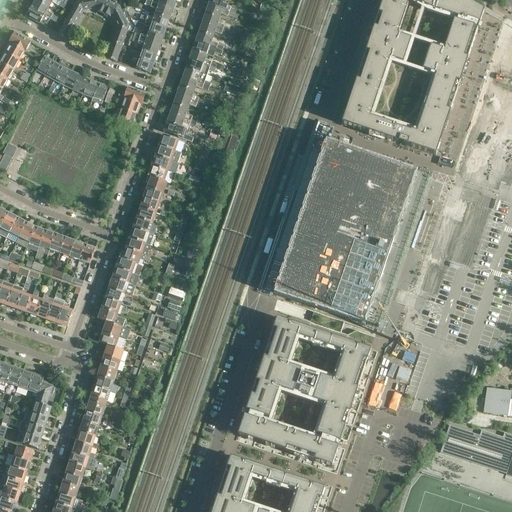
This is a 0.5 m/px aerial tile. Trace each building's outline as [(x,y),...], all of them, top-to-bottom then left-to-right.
[(37,0),(36,0),(32,8),(51,19),(56,22),(58,19),(53,15),(48,12),(50,7),(37,0)] [(56,0),(37,0),(50,7),(53,3),(58,6),(64,9),(66,5),(60,2),(56,0)] [(93,0),(77,0),(75,3),(74,5),(74,6),(83,11),(93,9),(95,4),(93,0)] [(93,9),(103,14),(109,0),(93,0),(95,4),(93,9)] [(122,12),(118,3),(112,0),(109,0),(103,14),(113,19),(116,14),(122,12)] [(159,0),(160,1),(157,0),(146,0),(146,1),(152,3),(172,10),(176,1),(171,0),(159,0)] [(223,0),(210,0),(209,5),(229,12),(235,14),(236,10),(231,8),(225,6),(227,1),(223,0)] [(344,117),(341,124),(427,153),(435,156),(438,148),(460,82),(462,78),(462,77),(463,73),(464,71),(465,66),(467,61),(476,35),(477,30),(484,11),(463,0),(382,0),(373,30),(371,35),(370,40),(369,41),(368,46),(367,46),(366,51),(355,85),(344,117)] [(145,5),(151,7),(150,8),(157,10),(155,14),(169,19),(172,10),(152,3),(146,1),(145,5)] [(209,5),(206,14),(220,19),(222,15),(228,17),(228,16),(234,18),(235,14),(229,12),(209,5)] [(74,6),(66,19),(76,24),(83,11),(74,6)] [(32,8),(27,17),(40,24),(43,20),(49,23),(49,22),(54,26),(56,22),(51,19),(32,8)] [(116,14),(113,19),(118,28),(128,31),(130,26),(122,12),(116,14)] [(140,20),(146,21),(166,29),(169,19),(155,14),(153,19),(147,17),(142,15),(140,20)] [(206,14),(202,23),(223,31),(234,35),(236,31),(230,29),(224,27),(225,26),(219,24),(220,19),(206,14)] [(60,31),(58,34),(67,39),(76,24),(66,19),(59,31),(60,31)] [(139,23),(144,25),(144,26),(150,28),(148,33),(163,38),(166,29),(146,21),(140,20),(139,23)] [(247,29),(253,31),(256,22),(250,20),(247,29)] [(202,23),(199,32),(214,37),(215,33),(221,35),(222,34),(233,39),(234,35),(223,31),(202,23)] [(118,28),(112,43),(122,46),(128,31),(118,28)] [(214,37),(199,32),(196,41),(217,49),(222,51),(227,52),(228,48),(218,45),(218,44),(212,42),(214,37)] [(15,33),(9,43),(11,44),(26,52),(31,42),(15,33)] [(133,38),(139,40),(160,47),(163,38),(148,33),(147,37),(141,35),(141,36),(133,33),(131,37),(133,38)] [(132,41),(138,43),(138,44),(144,46),(142,51),(156,56),(160,47),(139,40),(133,38),(132,41)] [(196,41),(193,50),(207,56),(209,51),(215,53),(215,52),(221,54),(222,51),(217,49),(196,41)] [(122,46),(112,43),(107,59),(116,62),(118,58),(122,46)] [(8,47),(5,52),(20,61),(25,52),(25,53),(26,52),(11,44),(9,48),(8,47)] [(193,50),(190,59),(210,67),(216,69),(217,65),(212,63),(206,60),(207,56),(193,50)] [(125,55),(133,58),(153,65),(156,56),(142,51),(141,55),(134,53),(134,54),(126,51),(125,55)] [(3,58),(0,62),(15,70),(16,68),(19,69),(22,63),(20,62),(20,61),(5,52),(2,58),(3,58)] [(131,62),(138,64),(136,69),(150,74),(153,65),(133,58),(125,55),(124,59),(131,62)] [(45,76),(53,62),(44,57),(36,71),(45,76)] [(190,59),(186,69),(201,74),(207,76),(209,71),(215,73),(216,69),(210,67),(190,59)] [(0,74),(9,80),(15,70),(0,62),(0,74)] [(62,67),(53,62),(45,76),(54,81),(62,67)] [(265,74),(267,67),(256,63),(254,70),(265,74)] [(62,67),(54,81),(64,86),(71,71),(62,67)] [(186,69),(183,78),(204,85),(209,87),(211,83),(205,81),(207,76),(201,74),(186,69)] [(80,76),(71,71),(64,86),(73,91),(80,76)] [(0,87),(3,90),(9,80),(0,74),(0,87)] [(80,76),(73,91),(82,95),(89,80),(80,76)] [(195,92),(196,87),(202,90),(202,89),(208,91),(209,87),(204,85),(183,78),(180,87),(195,92)] [(98,84),(89,80),(82,95),(92,99),(98,84)] [(98,84),(92,99),(95,100),(99,102),(100,101),(103,102),(108,87),(98,84)] [(232,94),(235,86),(228,84),(225,92),(232,94)] [(0,100),(8,105),(10,102),(0,95),(3,90),(0,87),(0,100)] [(193,97),(195,92),(180,87),(177,96),(197,103),(203,105),(204,101),(199,99),(193,97)] [(235,87),(233,94),(240,97),(243,90),(235,87)] [(119,96),(124,98),(140,104),(142,105),(146,94),(128,88),(127,91),(125,94),(120,92),(119,96)] [(13,95),(19,99),(22,94),(16,90),(13,95)] [(109,105),(113,94),(108,92),(104,103),(109,105)] [(177,96),(174,105),(188,110),(190,105),(196,108),(196,107),(202,109),(203,105),(197,103),(177,96)] [(124,99),(121,108),(138,114),(139,109),(138,109),(140,104),(124,98),(124,99)] [(174,105),(170,114),(191,121),(197,124),(198,120),(192,117),(187,115),(188,110),(174,105)] [(115,114),(114,118),(132,125),(134,120),(135,120),(138,114),(121,108),(118,115),(115,114)] [(170,114),(167,123),(182,128),(183,124),(189,126),(190,125),(195,127),(198,128),(200,125),(197,124),(191,121),(170,114)] [(167,123),(164,133),(190,142),(191,138),(188,137),(186,136),(188,131),(182,128),(167,123)] [(224,133),(218,150),(224,153),(231,155),(237,138),(230,136),(224,133)] [(163,135),(159,145),(176,151),(180,153),(184,143),(179,141),(163,135)] [(258,288),(378,329),(406,247),(415,220),(426,186),(429,178),(429,177),(401,168),(400,166),(329,142),(325,141),(324,144),(311,140),(306,157),(300,172),(285,217),(285,219),(282,218),(266,265),(258,288)] [(159,145),(155,156),(172,162),(176,151),(159,145)] [(206,162),(209,152),(205,150),(202,157),(202,156),(200,161),(201,161),(206,162)] [(224,157),(212,153),(210,160),(222,164),(224,157)] [(5,155),(0,164),(0,168),(6,171),(12,159),(5,155)] [(155,156),(152,166),(168,172),(172,162),(155,156)] [(203,172),(206,162),(201,161),(198,171),(203,172)] [(152,166),(149,176),(163,181),(168,183),(171,184),(173,178),(180,181),(181,176),(174,174),(168,172),(152,166)] [(149,184),(148,188),(164,193),(168,183),(163,181),(149,176),(146,183),(149,184)] [(148,188),(144,198),(160,204),(164,193),(148,188)] [(144,198),(141,208),(157,214),(160,204),(144,198)] [(0,228),(8,213),(0,208),(0,228)] [(160,215),(157,214),(141,208),(137,218),(153,224),(155,218),(159,219),(165,221),(167,217),(160,215)] [(18,218),(8,213),(0,228),(0,234),(7,238),(10,233),(18,218)] [(16,243),(27,223),(18,218),(10,233),(7,238),(16,243)] [(137,218),(133,228),(157,236),(159,231),(152,228),(153,224),(137,218)] [(27,223),(16,243),(26,249),(36,227),(27,223)] [(31,250),(33,245),(39,247),(45,231),(36,227),(26,249),(31,250)] [(133,228),(130,238),(151,246),(153,246),(157,236),(133,228)] [(44,248),(49,250),(55,234),(45,231),(39,247),(35,258),(40,260),(44,248)] [(410,247),(421,250),(425,234),(415,231),(410,247)] [(180,242),(182,234),(177,232),(174,241),(180,242)] [(49,250),(60,254),(65,238),(55,234),(49,250)] [(60,254),(69,257),(75,241),(65,238),(60,254)] [(130,238),(126,248),(142,254),(142,255),(143,255),(147,256),(151,246),(130,238)] [(69,257),(79,261),(85,245),(75,241),(69,257)] [(79,261),(90,265),(95,249),(85,245),(79,261)] [(122,252),(120,258),(135,263),(135,264),(136,264),(139,265),(141,259),(149,262),(150,258),(143,255),(142,255),(142,254),(126,248),(125,253),(122,252)] [(188,256),(198,260),(200,253),(190,249),(188,256)] [(23,256),(11,252),(8,260),(20,264),(23,256)] [(120,258),(116,268),(144,278),(145,274),(134,270),(136,264),(135,264),(135,263),(120,258)] [(9,263),(0,259),(0,267),(7,270),(9,263)] [(25,267),(31,269),(33,262),(27,260),(25,267)] [(195,271),(197,264),(186,260),(184,267),(195,271)] [(34,262),(32,269),(41,273),(44,266),(34,262)] [(20,267),(9,263),(7,270),(17,273),(20,267)] [(171,276),(172,274),(174,266),(169,264),(165,274),(171,276)] [(116,268),(113,278),(129,284),(137,287),(138,283),(130,280),(132,274),(116,268)] [(53,276),(60,278),(62,272),(55,270),(53,276)] [(28,275),(27,277),(38,280),(40,275),(29,271),(28,275)] [(74,278),(64,275),(62,279),(72,283),(74,278)] [(129,284),(113,278),(109,288),(125,294),(129,296),(133,297),(136,287),(129,284)] [(180,291),(186,293),(189,283),(183,281),(180,291)] [(3,282),(0,290),(0,303),(6,305),(12,289),(13,285),(3,282)] [(12,289),(6,305),(16,309),(22,293),(17,291),(18,288),(18,287),(13,286),(12,289)] [(125,294),(109,288),(106,298),(122,304),(130,307),(132,302),(124,299),(125,294)] [(187,294),(172,289),(169,298),(184,304),(187,294)] [(34,292),(27,313),(37,316),(42,300),(37,298),(39,294),(38,294),(34,292)] [(53,304),(47,320),(57,323),(63,307),(65,301),(60,299),(62,294),(56,292),(54,300),(53,304)] [(22,293),(16,309),(27,313),(32,297),(22,293)] [(160,302),(162,296),(154,294),(152,300),(160,302)] [(53,304),(54,300),(48,298),(44,296),(43,300),(42,300),(37,316),(47,320),(53,304)] [(106,298),(102,309),(118,315),(122,304),(106,298)] [(184,305),(172,301),(170,308),(181,312),(184,305)] [(63,307),(57,323),(68,327),(70,320),(73,311),(70,310),(63,307)] [(102,309),(98,320),(113,325),(114,324),(123,328),(124,326),(127,318),(118,315),(102,309)] [(177,314),(165,310),(163,315),(175,320),(177,314)] [(146,325),(152,327),(156,317),(150,315),(146,325)] [(260,369),(258,375),(256,380),(246,411),(238,435),(332,467),(338,447),(340,442),(352,406),(353,402),(356,395),(357,390),(371,350),(277,318),(261,364),(260,369)] [(107,322),(103,332),(119,338),(123,328),(114,324),(113,325),(107,322)] [(146,325),(143,334),(149,337),(152,327),(146,325)] [(103,332),(99,342),(108,345),(115,348),(122,350),(126,340),(119,338),(103,332)] [(170,346),(162,343),(159,349),(168,352),(170,346)] [(108,345),(104,356),(121,362),(124,351),(115,348),(108,345)] [(137,355),(142,357),(145,347),(141,346),(140,345),(137,355)] [(121,362),(104,356),(101,366),(117,372),(121,362)] [(500,363),(495,369),(501,375),(506,368),(500,363)] [(3,364),(0,373),(0,384),(6,387),(8,384),(13,368),(3,364)] [(101,366),(98,377),(114,382),(117,372),(101,366)] [(13,368),(8,384),(17,388),(23,371),(13,368)] [(23,371),(17,388),(28,391),(33,375),(23,371)] [(43,378),(33,375),(28,391),(33,393),(32,397),(36,398),(42,383),(43,378)] [(98,377),(94,387),(111,392),(114,382),(98,377)] [(54,388),(42,383),(35,402),(46,406),(50,394),(52,394),(54,388)] [(94,387),(91,399),(107,404),(111,392),(94,387)] [(141,391),(135,389),(133,395),(139,397),(141,391)] [(483,414),(511,417),(511,392),(487,389),(483,414)] [(125,408),(129,398),(124,396),(121,407),(125,408)] [(91,399),(86,411),(103,417),(107,404),(91,399)] [(35,402),(32,412),(48,418),(51,408),(46,407),(46,406),(35,402)] [(14,406),(8,404),(5,413),(9,414),(12,413),(14,406)] [(86,411),(83,422),(100,427),(103,417),(86,411)] [(24,422),(28,423),(45,428),(48,418),(32,412),(29,419),(25,418),(24,422)] [(136,415),(127,413),(124,421),(133,424),(136,415)] [(21,421),(18,431),(25,434),(25,433),(42,439),(45,428),(28,423),(24,422),(21,421)] [(83,422),(80,432),(96,437),(96,438),(107,441),(109,437),(97,433),(100,427),(83,422)] [(480,437),(450,427),(441,453),(511,475),(511,436),(505,434),(503,439),(482,432),(480,437)] [(80,432),(76,442),(93,448),(97,449),(98,445),(94,444),(96,438),(96,437),(80,432)] [(11,435),(9,440),(21,444),(21,443),(38,449),(42,439),(25,433),(25,434),(23,439),(11,435)] [(34,451),(6,442),(5,446),(16,450),(14,456),(30,462),(34,451)] [(73,453),(89,458),(94,460),(96,456),(91,454),(93,448),(76,442),(73,453)] [(120,457),(128,460),(131,452),(123,449),(120,457)] [(73,453),(70,463),(86,468),(99,472),(100,469),(87,464),(89,458),(73,453)] [(4,465),(10,467),(27,472),(30,462),(14,456),(8,454),(4,465)] [(215,502),(213,509),(211,511),(316,511),(324,488),(230,457),(217,498),(215,502)] [(70,463),(66,473),(83,479),(86,468),(70,463)] [(10,467),(7,477),(24,483),(27,472),(10,467)] [(66,473),(63,484),(79,489),(83,479),(66,473)] [(96,483),(101,484),(104,474),(99,473),(96,483)] [(7,477),(4,487),(20,493),(24,483),(7,477)] [(122,481),(114,478),(112,484),(116,485),(115,489),(119,490),(122,481)] [(92,493),(97,495),(101,484),(96,483),(92,493)] [(63,484),(59,494),(76,499),(79,489),(63,484)] [(0,490),(2,491),(0,497),(17,503),(20,493),(4,487),(0,485),(0,490)] [(59,494),(56,504),(73,509),(77,511),(81,501),(76,499),(59,494)] [(0,498),(0,508),(9,511),(14,511),(17,503),(0,497),(0,498)]
